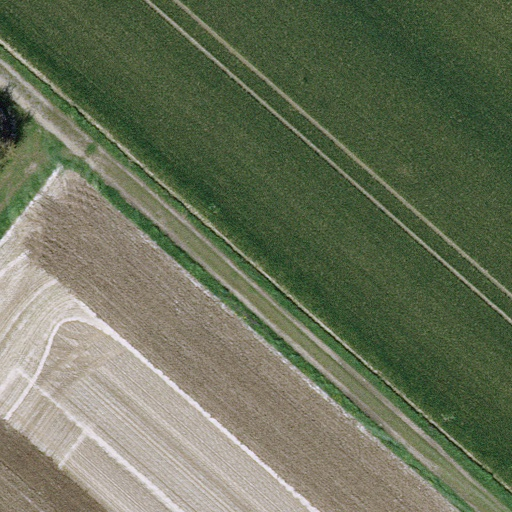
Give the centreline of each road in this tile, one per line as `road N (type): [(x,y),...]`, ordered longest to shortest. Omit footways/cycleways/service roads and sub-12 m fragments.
road 1 (track): [(54,124),(496,511)]
road 2 (track): [(0,191),(54,124),(0,75)]
